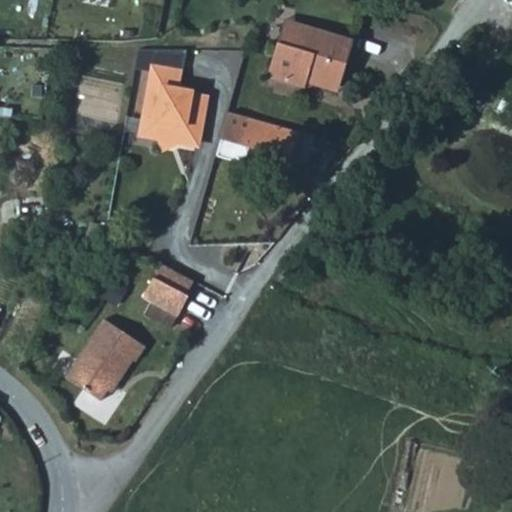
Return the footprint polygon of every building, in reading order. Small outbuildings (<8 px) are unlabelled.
[(288,41),(352,54),(357,37),(295,19),(288,41)] [(272,73),(310,85),(314,72),(345,81),(352,54),(288,41),(282,40),(272,73)] [(154,64),(144,116),(152,118),(160,137),(164,147),(180,140),(197,144),(200,126),(202,127),(209,93),(181,87),(184,70),(154,64)] [(231,109),(216,155),(291,179),(305,133),(231,109)] [(144,116),(141,133),(160,137),(152,118),(144,116)] [(165,265),(158,278),(189,294),(197,281),(165,265)] [(156,277),(145,296),(181,316),(192,296),(189,294),(158,278),(156,277)] [(149,347),(108,319),(69,377),(103,401),(115,384),(119,387),(149,347)]
